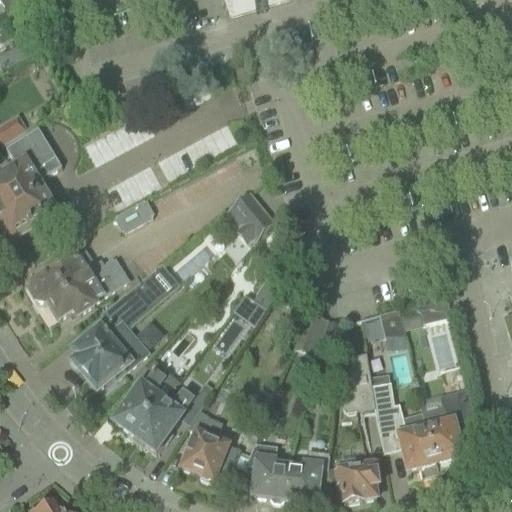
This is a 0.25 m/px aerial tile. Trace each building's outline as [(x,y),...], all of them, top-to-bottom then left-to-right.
[(11,0),(0,0),(0,6),(6,16),(17,9),(11,0)] [(222,0),(228,20),(232,22),(256,14),(256,16),(267,13),(266,11),(288,4),(290,1),(289,0),(222,0)] [(20,10),(5,19),(15,35),(30,27),(20,11),(20,10)] [(0,80),(43,59),(35,43),(0,60),(0,80)] [(0,133),(0,145),(3,151),(27,137),(18,122),(0,133)] [(93,167),(122,153),(113,134),(84,148),(93,167)] [(19,178),(0,189),(0,225),(13,247),(33,235),(37,242),(58,228),(35,191),(34,190),(61,173),(38,136),(6,156),(19,178)] [(224,220),(251,254),(274,228),(250,199),(224,220)] [(117,224),(115,225),(122,238),(123,237),(125,240),(152,225),(150,222),(153,221),(145,208),(143,209),(142,208),(116,223),(117,224)] [(94,309),(129,287),(115,265),(113,266),(112,264),(102,270),(101,267),(93,271),(86,260),(69,270),(66,266),(52,276),(50,273),(32,285),(36,292),(35,293),(33,300),(38,307),(45,308),(49,306),(61,324),(75,315),(79,321),(95,311),(94,309)] [(281,268),(252,308),(267,318),(295,278),(281,268)] [(161,271),(122,303),(134,316),(121,328),(129,338),(181,295),(161,271)] [(401,314),(399,315),(401,323),(402,323),(420,319),(422,330),(450,323),(445,301),(401,314)] [(245,302),(233,319),(255,334),(267,318),(252,308),(245,302)] [(108,332),(73,360),(79,367),(76,369),(98,397),(114,384),(117,387),(132,375),(130,371),(147,357),(145,354),(147,352),(138,342),(136,343),(135,345),(129,338),(121,328),(134,316),(122,303),(100,320),(108,332)] [(399,315),(378,321),(383,342),(404,341),(401,323),(399,315)] [(319,349),(325,327),(308,320),(295,355),(315,363),(319,349)] [(343,334),(325,327),(319,349),(335,355),(343,334)] [(348,363),(342,414),(347,418),(360,417),(362,419),(374,417),(375,417),(371,393),(366,361),(348,363)] [(131,411),(116,432),(125,438),(125,442),(134,449),(170,400),(174,394),(173,393),(178,388),(154,367),(148,375),(134,391),(144,398),(133,413),(131,411)] [(170,400),(134,449),(143,455),(147,455),(157,461),(182,426),(191,432),(199,419),(198,419),(213,396),(204,390),(192,407),(174,394),(170,400)] [(390,390),(371,393),(375,417),(374,417),(377,437),(383,459),(401,454),(407,479),(419,476),(421,487),(437,483),(425,435),(406,440),(399,411),(393,412),(390,390)] [(426,434),(425,435),(437,483),(455,478),(452,468),(464,465),(457,441),(479,435),(468,395),(448,400),(447,403),(450,416),(423,422),(426,434)] [(198,439),(184,473),(198,480),(198,481),(200,482),(202,487),(208,489),(212,487),(215,488),(216,487),(227,492),(234,475),(239,462),(240,458),(216,448),(217,445),(218,442),(222,431),(210,425),(208,425),(199,419),(191,432),(189,435),(198,439)] [(284,508),(288,474),(288,469),(274,467),(275,454),(253,451),(243,477),(255,478),(252,504),(269,506),(272,510),(278,511),(283,508),(284,508)] [(304,476),(288,474),(284,508),(285,508),(288,511),(295,511),(299,510),(316,511),(320,476),(329,477),(327,459),(306,457),(304,476)] [(340,478),(337,478),(339,491),(342,490),(345,509),(363,507),(363,505),(377,503),(375,493),(378,493),(375,470),(358,473),(357,464),(342,466),(344,475),(340,476),(340,478)]
